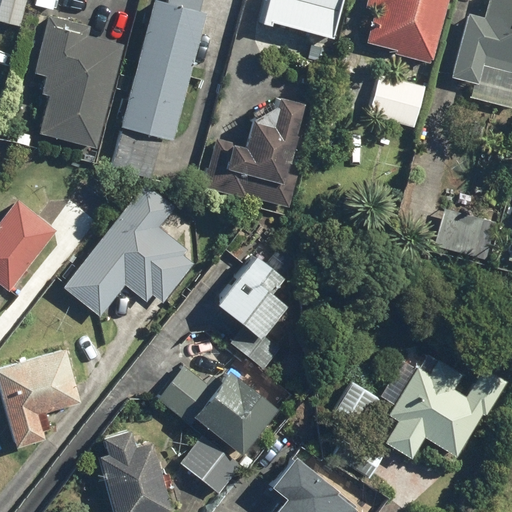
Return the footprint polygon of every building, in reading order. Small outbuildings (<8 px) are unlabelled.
[(0,0),(0,19),(21,24),(27,0),(0,0)] [(153,0),(120,124),(173,138),(207,10),(202,9),(203,0),(169,0),(169,1),(165,0),(153,0)] [(266,0),(261,24),(334,40),(343,0),(266,0)] [(395,54),(433,64),(449,0),(367,0),(366,7),(375,9),(366,43),(396,50),(395,54)] [(511,0),(491,0),(486,20),(470,16),(454,79),(477,85),(474,100),(511,109),(511,0)] [(35,130),(93,146),(122,44),(85,33),(87,25),(46,13),(30,70),(43,74),(38,92),(46,94),(35,130)] [(366,112),(413,125),(423,86),(376,73),(366,112)] [(245,194),(285,205),(294,173),(279,169),(290,131),(295,133),(303,102),(274,94),(272,103),(246,116),(239,143),(211,135),(197,185),(244,198),(245,194)] [(109,166),(150,177),(160,138),(118,128),(109,166)] [(122,282),(144,299),(149,292),(160,300),(191,262),(181,253),(185,248),(156,225),(172,205),(142,181),(60,284),(97,314),(122,282)] [(0,213),(0,285),(6,290),(54,228),(14,196),(0,213)] [(497,218),(442,205),(432,249),(486,261),(497,218)] [(511,225),(503,260),(511,262),(511,225)] [(226,340),(259,366),(275,346),(257,331),(279,303),(265,292),(278,274),(249,252),(210,302),(238,324),(226,340)] [(0,362),(0,409),(10,445),(40,436),(34,412),(77,401),(62,346),(0,362)] [(486,417),(506,382),(483,368),(466,396),(455,390),(464,375),(438,360),(429,375),(403,359),(380,397),(393,405),(387,415),(397,421),(384,442),(411,458),(424,438),(456,457),(482,414),(486,417)] [(161,399),(194,425),(198,420),(241,454),(277,409),(227,369),(213,387),(187,366),(161,399)] [(380,398),(349,378),(310,439),(368,477),(384,453),(356,435),(380,398)] [(94,454),(109,511),(156,511),(167,509),(150,440),(131,445),(127,428),(99,436),(103,451),(94,454)] [(177,461),(216,492),(239,464),(199,433),(177,461)] [(354,511),(358,508),(299,459),(275,487),(292,501),(282,511),(354,511)]
